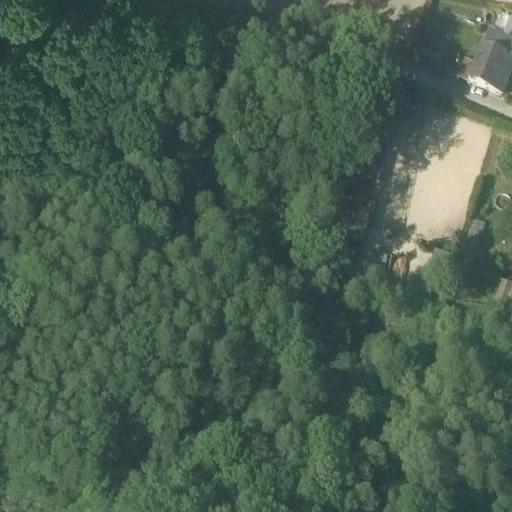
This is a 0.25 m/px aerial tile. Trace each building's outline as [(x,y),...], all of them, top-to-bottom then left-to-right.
[(476,67),(470,82),(503,95),(511,72),(511,40),(490,32),(476,67)] [(470,82),(476,67),(465,63),(457,83),(468,87),(470,82)] [(368,214),(340,209),(333,245),(344,247),(361,250),(368,214)] [(481,238),(468,234),(459,267),(471,270),(481,238)] [(326,287),(337,289),(339,278),(344,247),(333,245),(331,245),(324,283),(327,284),(326,287)] [(337,289),(336,292),(354,295),(356,281),(339,278),(337,289)] [(375,294),(377,285),(360,282),(358,292),(375,294)]
